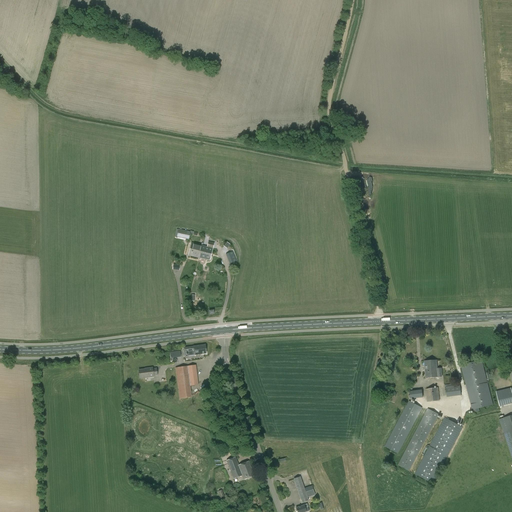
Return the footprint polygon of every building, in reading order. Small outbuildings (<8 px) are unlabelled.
[(187,231),(178,229),(176,237),(186,239),(187,231)] [(207,247),(202,246),(199,258),(210,261),(214,243),(208,242),(207,247)] [(199,258),(202,246),(192,243),(188,256),(199,258)] [(233,252),(226,254),(226,255),(230,264),(237,261),(233,252)] [(184,356),(189,356),(206,354),(205,345),(193,347),(183,348),(184,356)] [(426,378),(442,377),(441,368),(437,369),(437,360),(424,361),(426,378)] [(479,408),(493,405),(482,360),(461,365),(471,405),(473,413),(480,411),(479,408)] [(190,386),(198,385),(196,365),(176,368),(180,398),(192,397),(190,386)] [(140,379),(154,377),(154,376),(158,376),(157,368),(153,369),(152,368),(147,369),(139,370),(140,379)] [(447,397),(461,396),(460,385),(446,387),(447,397)] [(427,402),(440,401),(438,388),(426,390),(427,402)] [(500,407),(511,403),(511,392),(511,388),(496,392),(500,407)] [(410,399),(423,398),(422,390),(410,392),(410,399)] [(398,454),(422,408),(409,401),(385,447),(398,454)] [(409,471),(439,415),(428,409),(398,465),(409,471)] [(433,484),(463,427),(444,418),(414,474),(433,484)] [(511,459),(511,429),(503,432),(511,459)] [(244,480),(254,476),(249,462),(238,465),(235,458),(227,461),(234,479),(242,476),(244,480)] [(300,477),(299,478),(294,479),(302,503),(308,500),(307,498),(306,494),(300,477)]
